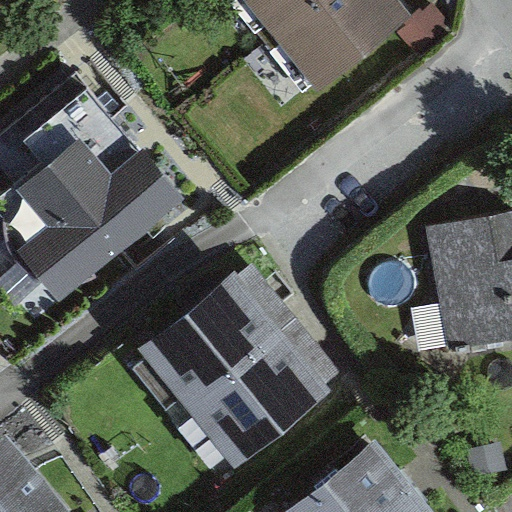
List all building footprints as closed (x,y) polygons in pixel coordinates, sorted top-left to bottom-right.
[(408,12),(398,0),(231,0),(314,94),(408,12)] [(185,198),(84,77),(13,137),(34,162),(0,190),(0,257),(47,313),(185,198)] [(511,208),(426,223),(448,350),(511,339),(511,208)] [(322,385),(233,270),(135,347),(224,461),(322,385)] [(434,511),(375,432),(266,511),(434,511)] [(64,511),(0,437),(0,511),(64,511)]
